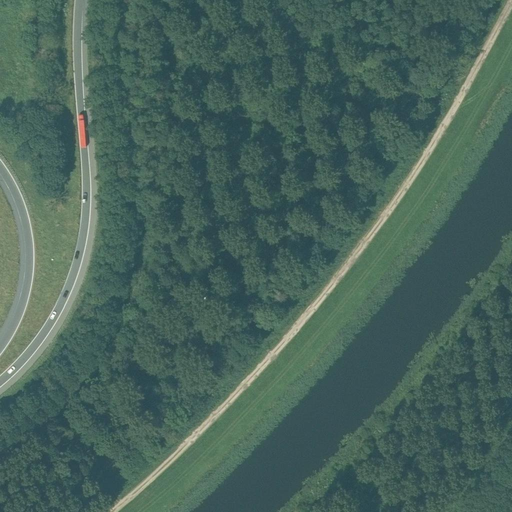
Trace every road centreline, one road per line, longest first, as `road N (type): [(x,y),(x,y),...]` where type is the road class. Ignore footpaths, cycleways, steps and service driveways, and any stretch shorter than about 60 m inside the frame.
road 1 (unclassified): [(114,511),(276,349),(339,273),(452,111),(511,2)]
road 2 (motorway): [(0,379),(43,336),(75,274),(87,212),(81,0)]
road 3 (motorway): [(0,166),(29,245),(22,307),(0,348)]
